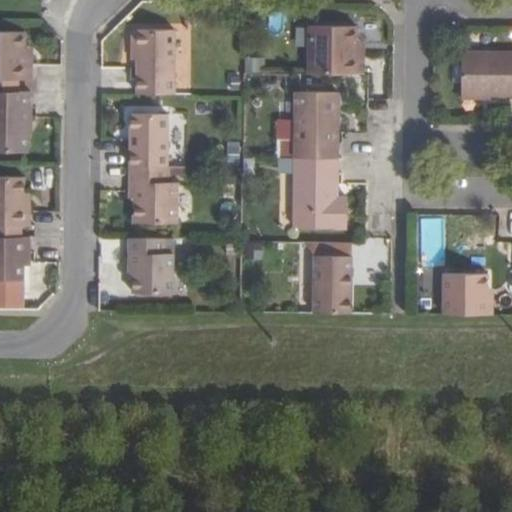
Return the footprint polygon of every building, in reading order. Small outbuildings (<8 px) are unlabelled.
[(357,26),(309,26),(309,73),(364,74),(364,49),(357,49),(357,42),(357,26)] [(175,30),(138,30),(138,60),(138,94),(175,94),(175,30)] [(0,31),(0,79),(19,79),(32,79),(32,54),(25,54),(25,47),(25,31),(0,31)] [(511,51),(462,51),(462,94),(511,94),(511,51)] [(257,63),(244,63),(244,72),(257,72),(257,63)] [(19,79),(0,79),(0,91),(18,92),(19,79)] [(244,80),(231,80),(231,95),(244,95),(244,80)] [(0,91),(0,151),(28,152),(28,135),(28,124),(32,124),(32,92),(18,92),(0,91)] [(339,92),(296,92),(295,158),(338,158),(339,92)] [(168,114),(131,113),(131,165),(168,166),(168,114)] [(243,152),(228,152),(228,167),(243,167),(243,152)] [(295,173),(295,158),(280,157),(280,173),(295,173)] [(295,173),(294,227),(347,228),(348,197),(338,196),(333,197),(334,174),(338,174),(338,158),(295,158),(295,173)] [(135,183),(135,223),(177,223),(177,182),(168,182),(168,166),(131,165),(131,183),(135,183)] [(0,236),(7,236),(7,225),(21,226),(30,226),(30,210),(24,210),(25,192),(25,177),(0,176),(0,236)] [(7,236),(21,237),(21,226),(7,225),(7,236)] [(0,236),(0,279),(24,279),(24,265),(24,253),(30,253),(30,237),(21,237),(7,236),(0,236)] [(144,266),(144,293),(183,293),(184,253),(185,253),(185,238),(140,238),(139,265),(144,266)] [(262,242),(242,242),(242,257),(262,257),(262,242)] [(352,255),(352,243),(309,242),(315,255),(352,255)] [(352,255),(315,255),(315,313),(351,313),(352,255)] [(443,314),(493,315),(493,296),(488,296),(488,273),(444,273),(443,314)] [(0,309),(24,309),(24,286),(0,285),(0,309)]
